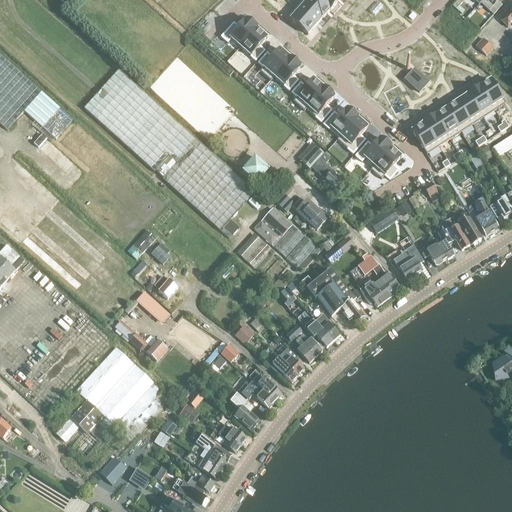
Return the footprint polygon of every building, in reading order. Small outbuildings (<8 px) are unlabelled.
[(316,0),(310,0),(306,5),(323,20),(330,11),(316,0)] [(333,0),(316,0),(330,11),(337,3),(333,0)] [(402,0),(393,0),(404,9),(408,5),(402,0)] [(484,0),(480,4),(493,16),(502,6),(497,2),(499,0),(484,0)] [(306,5),(299,13),(316,28),(323,20),(306,5)] [(511,11),(508,15),(507,15),(501,22),(507,28),(511,22),(511,11)] [(299,13),(292,21),(308,36),(316,28),(299,13)] [(234,26),(226,35),(241,48),(257,30),(248,21),(239,31),(234,26)] [(429,37),(445,53),(453,45),(438,29),(429,37)] [(257,30),(241,48),(256,62),(264,52),(258,47),(267,38),(257,30)] [(476,45),(487,55),(494,48),(483,38),(476,45)] [(267,56),(259,65),(274,78),(291,60),(281,51),(273,61),(267,56)] [(0,55),(0,124),(7,131),(25,112),(55,141),(73,121),(0,55)] [(291,60),(274,78),(289,92),(297,82),(292,77),(300,68),(291,60)] [(414,66),(404,78),(419,92),(430,80),(414,66)] [(220,232),(255,194),(119,72),(84,110),(154,173),(156,172),(164,179),(163,181),(220,232)] [(301,86),(293,95),(308,108),(325,90),(315,81),(307,91),(301,86)] [(490,82),(479,89),(491,108),(502,101),(490,82)] [(479,89),(468,96),(480,115),(491,108),(479,89)] [(325,90),(308,108),(323,122),(331,112),(326,107),(334,98),(325,90)] [(468,96),(457,103),(469,122),(480,115),(468,96)] [(457,103),(446,110),(458,129),(469,122),(457,103)] [(446,110),(434,118),(447,137),(458,129),(446,110)] [(334,115),(326,125),(341,138),(358,119),(348,111),(340,120),(334,115)] [(434,118),(423,125),(436,144),(447,137),(434,118)] [(358,119),(341,138),(356,151),(365,142),(359,137),(367,128),(358,119)] [(423,125),(412,132),(425,151),(436,144),(423,125)] [(511,136),(491,150),(497,159),(499,158),(501,163),(505,160),(503,156),(511,149),(511,136)] [(66,172),(74,163),(49,139),(40,147),(66,172)] [(368,144),(360,154),(375,167),(391,149),(391,148),(382,140),(374,149),(368,144)] [(324,155),(315,147),(301,163),(310,170),(312,168),(325,180),(323,183),(329,189),(331,187),(336,192),(343,184),(332,173),(333,172),(326,165),(330,160),(324,155)] [(375,167),(374,167),(389,181),(398,172),(392,167),(400,157),(391,149),(375,167)] [(257,185),(270,170),(255,157),(242,172),(257,185)] [(432,184),(424,189),(429,198),(437,193),(432,184)] [(0,221),(31,247),(36,241),(6,216),(19,201),(0,185),(0,221)] [(486,203),(494,216),(500,227),(504,224),(505,226),(511,221),(511,207),(511,206),(509,203),(508,203),(501,191),(490,197),(492,200),(486,203)] [(300,200),(294,206),(285,197),(284,197),(277,205),(287,214),(292,209),(317,232),(328,220),(319,212),(318,212),(307,202),(305,204),(300,200)] [(407,203),(397,209),(403,218),(412,211),(407,203)] [(485,237),(498,230),(483,205),(477,209),(482,218),(476,222),(485,237)] [(392,208),(369,223),(377,235),(400,219),(392,208)] [(282,225),(285,221),(273,210),(254,231),(271,247),(279,239),(280,239),(288,230),(282,225)] [(481,240),(469,220),(459,226),(471,246),(481,240)] [(229,240),(233,236),(240,229),(232,221),(221,233),(229,240)] [(274,248),(297,269),(303,274),(306,270),(315,260),(314,260),(320,253),(315,248),(292,227),(274,248)] [(458,227),(449,232),(462,252),(470,247),(458,227)] [(452,243),(445,232),(444,230),(441,231),(438,228),(428,234),(436,246),(439,251),(445,262),(454,256),(447,246),(452,243)] [(137,261),(156,240),(147,231),(127,253),(137,261)] [(272,285),(289,267),(254,235),(237,254),(272,285)] [(422,262),(413,247),(412,248),(407,240),(399,245),(404,253),(402,254),(403,257),(395,262),(400,270),(400,271),(407,283),(422,273),(417,265),(422,262)] [(342,244),(328,255),(333,261),(347,251),(342,244)] [(445,262),(439,251),(436,246),(431,249),(421,255),(424,260),(430,257),(436,267),(445,262)] [(0,288),(15,272),(10,267),(19,258),(6,247),(0,253),(0,288)] [(170,259),(167,256),(170,252),(164,247),(161,251),(158,248),(151,256),(163,267),(170,259)] [(93,258),(86,266),(107,286),(114,278),(93,258)] [(371,259),(369,261),(359,268),(365,276),(371,284),(383,276),(371,259)] [(148,290),(162,275),(150,264),(136,279),(148,290)] [(331,271),(312,286),(308,281),(302,285),(315,301),(317,299),(332,318),(342,309),(355,325),(364,318),(351,302),(355,299),(331,271)] [(383,284),(376,289),(385,303),(394,297),(391,293),(399,288),(390,276),(381,282),(383,284)] [(154,287),(156,289),(160,292),(159,293),(167,301),(178,289),(169,281),(169,282),(163,277),(154,287)] [(292,291),(301,285),(298,280),(288,286),(292,291)] [(97,306),(105,296),(86,282),(79,291),(97,306)] [(376,289),(364,298),(360,291),(353,296),(360,305),(366,300),(370,306),(373,303),(377,309),(385,303),(376,289)] [(283,303),(289,297),(285,292),(278,298),(283,303)] [(137,302),(143,308),(162,325),(168,318),(169,317),(144,294),(137,302)] [(272,298),(265,305),(268,308),(275,301),(272,298)] [(335,332),(329,325),(330,324),(323,316),(315,323),(317,325),(333,343),(340,337),(335,332)] [(115,329),(130,343),(134,338),(119,324),(115,329)] [(333,343),(317,325),(314,327),(319,333),(315,336),(327,349),(333,343)] [(245,328),(235,338),(245,347),(255,337),(245,328)] [(297,339),(302,334),(297,329),(292,334),(297,339)] [(297,339),(292,334),(287,338),(292,343),(297,339)] [(158,365),(167,354),(156,344),(150,351),(146,347),(147,346),(136,336),(134,338),(130,343),(141,353),(142,352),(158,365)] [(302,338),(299,341),(316,359),(322,353),(311,341),(307,344),(302,338)] [(316,359),(299,341),(296,344),(301,350),(297,353),(309,365),(316,359)] [(229,345),(226,349),(236,358),(239,354),(229,345)] [(511,350),(508,348),(504,354),(506,355),(505,358),(504,358),(503,358),(492,365),(495,382),(508,379),(507,377),(506,376),(506,375),(505,373),(504,373),(502,370),(503,370),(506,367),(511,363),(511,350)] [(115,349),(75,392),(72,395),(45,425),(65,443),(79,428),(84,434),(70,448),(110,485),(127,467),(118,459),(134,441),(172,400),(115,349)] [(288,350),(282,356),(279,360),(298,378),(304,371),(297,364),(300,361),(288,350)] [(35,354),(21,369),(31,378),(44,363),(35,354)] [(298,378),(279,360),(275,356),(267,365),(279,376),(281,374),(292,384),(298,378)] [(282,396),(270,385),(266,382),(265,382),(259,376),(256,379),(253,383),(275,403),(282,396)] [(275,403),(253,383),(243,393),(241,391),(238,395),(247,402),(257,391),(261,395),(257,399),(269,410),(275,403)] [(190,403),(197,408),(204,398),(198,393),(190,403)] [(251,433),(260,423),(250,414),(254,410),(237,395),(230,403),(240,411),(235,418),(251,433)] [(192,425),(199,415),(186,406),(179,416),(192,425)] [(0,420),(0,438),(2,440),(11,430),(0,420)] [(170,437),(178,426),(169,420),(161,430),(170,437)] [(224,428),(219,425),(216,428),(241,447),(247,440),(234,430),(231,433),(224,428)] [(241,447),(216,428),(211,436),(235,455),(241,447)] [(155,444),(164,450),(170,440),(161,434),(155,444)] [(214,445),(209,442),(202,437),(191,454),(222,474),(227,466),(224,464),(225,462),(227,463),(231,457),(214,445)] [(222,474),(191,454),(186,461),(198,469),(204,473),(217,482),(222,474)] [(157,478),(163,481),(168,469),(162,466),(157,478)] [(129,481),(145,491),(153,478),(137,468),(129,481)] [(170,484),(174,478),(169,474),(164,480),(170,484)] [(209,494),(214,486),(201,477),(196,486),(209,494)] [(189,484),(182,495),(201,507),(206,498),(202,496),(203,494),(189,484)] [(177,503),(168,498),(159,511),(190,511),(177,504),(177,503)]
